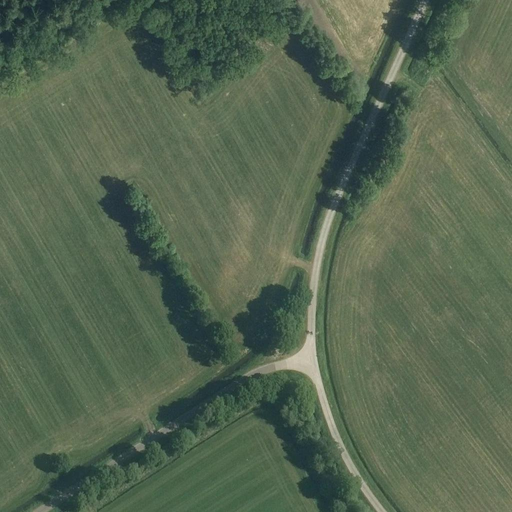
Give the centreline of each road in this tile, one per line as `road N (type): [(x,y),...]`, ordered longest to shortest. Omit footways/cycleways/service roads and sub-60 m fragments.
road 1 (unclassified): [(313,360),(311,300),(323,234),(425,0)]
road 2 (unclassified): [(39,511),(241,380),(313,360)]
road 3 (unclassified): [(381,511),(343,455),(313,360)]
